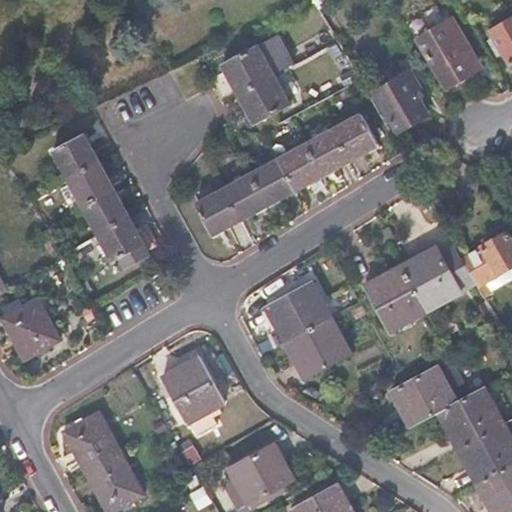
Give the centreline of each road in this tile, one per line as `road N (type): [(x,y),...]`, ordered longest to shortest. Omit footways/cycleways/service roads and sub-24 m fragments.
road 1 (residential): [(210,296),(270,412),(435,511)]
road 2 (residential): [(409,178),(210,296)]
road 3 (residential): [(210,296),(12,414)]
road 4 (residential): [(199,115),(144,168),(210,296)]
